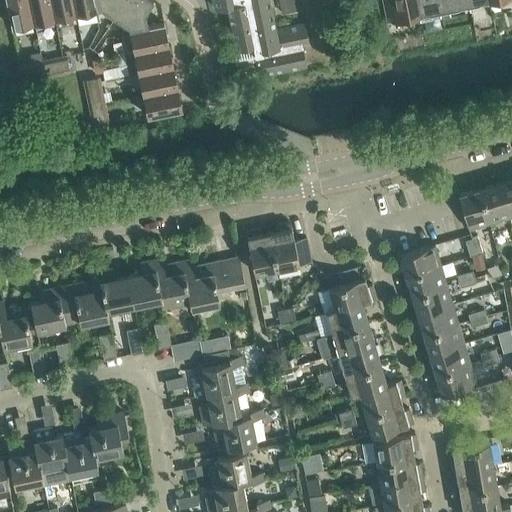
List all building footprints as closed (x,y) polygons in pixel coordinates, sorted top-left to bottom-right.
[(33,22),(28,0),(5,0),(11,26),(33,22)] [(54,17),(50,0),(28,0),(33,22),(54,17)] [(50,0),(54,17),(55,17),(57,27),(77,23),(72,0),(50,0)] [(72,0),(77,23),(96,19),(94,10),(97,9),(94,0),(72,0)] [(94,0),(97,9),(100,8),(114,18),(125,0),(94,0)] [(151,0),(125,0),(114,18),(129,27),(130,31),(147,28),(146,27),(144,14),(152,1),(151,0)] [(235,47),(236,47),(238,57),(254,53),(259,75),(305,65),(300,41),(307,39),(303,22),(274,28),(268,0),(214,0),(217,8),(226,6),(235,47)] [(373,3),(363,0),(357,0),(355,9),(369,13),(373,3)] [(406,15),(402,0),(382,0),(386,19),(406,15)] [(425,11),(422,0),(402,0),(406,15),(425,11)] [(443,8),(441,0),(422,0),(425,11),(443,8)] [(119,34),(123,55),(167,46),(163,24),(146,27),(147,28),(130,31),(130,32),(119,34)] [(167,46),(123,55),(127,74),(138,72),(138,73),(172,67),(167,46)] [(41,61),(44,77),(69,72),(66,56),(41,61)] [(44,77),(41,61),(18,66),(21,82),(44,77)] [(172,67),(138,73),(143,95),(176,88),(172,67)] [(87,106),(103,102),(98,77),(82,81),(87,106)] [(176,88),(143,95),(147,116),(180,110),(176,88)] [(103,102),(87,106),(92,127),(108,124),(103,102)] [(511,177),(498,182),(508,216),(511,227),(511,226),(511,177)] [(478,188),(488,222),(508,216),(498,182),(478,188)] [(488,222),(478,188),(458,194),(468,228),(488,222)] [(268,230),(276,267),(310,260),(305,236),(293,238),(290,221),(275,224),(275,229),(268,230)] [(245,230),(253,271),(276,267),(268,230),(261,231),(260,227),(245,230)] [(477,235),(464,239),(469,255),(482,252),(477,235)] [(405,274),(440,264),(434,243),(399,254),(405,274)] [(190,298),(188,299),(190,305),(219,300),(216,288),(244,282),(238,256),(192,265),(190,265),(193,275),(185,277),(190,298)] [(133,303),(159,298),(161,297),(156,275),(164,274),(162,264),(163,264),(161,257),(140,261),(141,268),(126,271),(133,303)] [(161,297),(159,298),(161,304),(188,299),(190,298),(185,277),(193,275),(190,265),(192,265),(190,258),(163,264),(162,264),(164,274),(156,275),(161,297)] [(440,264),(405,274),(411,294),(445,284),(440,264)] [(105,308),(106,308),(133,303),(126,271),(113,274),(111,267),(89,271),(90,278),(91,279),(93,288),(101,286),(105,308)] [(457,280),(473,275),(471,269),(455,274),(457,280)] [(473,275),(457,280),(459,286),(475,282),(473,275)] [(334,308),(361,300),(361,301),(375,297),(371,283),(366,284),(364,276),(318,289),(324,310),(334,307),(334,308)] [(60,303),(64,324),(108,316),(106,308),(105,308),(101,286),(93,288),(91,279),(90,278),(64,284),(68,300),(60,303)] [(36,327),(36,328),(36,330),(64,324),(60,303),(68,300),(64,284),(36,290),(38,300),(31,301),(36,327)] [(417,313),(447,304),(451,303),(445,284),(411,294),(417,313)] [(361,300),(334,308),(334,307),(324,310),(331,332),(367,321),(361,301),(361,300)] [(0,328),(2,339),(2,340),(3,346),(31,341),(29,329),(36,328),(36,327),(31,301),(4,307),(5,316),(0,317),(0,328)] [(422,333),(447,326),(457,323),(451,303),(447,304),(417,313),(422,333)] [(291,306),(276,309),(279,323),(294,320),(291,306)] [(467,313),(469,319),(485,315),(483,308),(467,313)] [(487,321),(485,315),(469,319),(471,326),(487,321)] [(153,323),(158,348),(170,345),(165,321),(153,323)] [(337,353),(373,342),(367,321),(331,332),(337,353)] [(447,326),(422,333),(428,352),(463,342),(457,323),(447,326)] [(126,329),(131,353),(143,351),(138,326),(126,329)] [(306,339),(320,335),(318,328),(304,332),(306,339)] [(98,335),(103,359),(116,356),(110,332),(98,335)] [(189,339),(186,344),(189,356),(201,354),(197,337),(189,339)] [(209,337),(199,339),(201,351),(215,349),(214,340),(209,337)] [(55,344),(60,368),(73,365),(68,341),(55,344)] [(373,342),(337,353),(343,373),(379,363),(373,342)] [(463,342),(428,352),(434,372),(469,362),(463,342)] [(33,373),(45,371),(40,346),(28,349),(33,373)] [(480,358),(496,354),(494,347),(478,352),(480,358)] [(197,397),(206,395),(206,394),(235,388),(234,384),(244,382),(240,363),(243,363),(241,354),(229,357),(227,349),(202,353),(204,365),(200,366),(202,375),(193,377),(197,397)] [(496,354),(480,358),(482,365),(498,360),(496,354)] [(0,362),(0,388),(11,386),(6,362),(0,362)] [(469,362),(434,372),(440,393),(475,382),(469,362)] [(358,392),(358,391),(385,383),(385,382),(379,363),(343,373),(349,395),(358,392)] [(318,380),(332,377),(330,370),(316,374),(318,380)] [(332,377),(318,380),(321,389),(334,385),(332,377)] [(358,391),(358,392),(364,412),(400,401),(398,394),(403,393),(399,378),(385,382),(385,383),(358,391)] [(241,415),(241,414),(250,412),(250,410),(246,391),(249,390),(247,382),(244,382),(234,384),(235,388),(206,394),(206,395),(208,403),(198,405),(202,424),(221,420),(221,419),(241,415)] [(273,393),(270,397),(272,404),(281,402),(279,391),(273,393)] [(400,401),(364,412),(371,434),(411,422),(407,407),(402,408),(400,401)] [(221,419),(221,420),(223,428),(214,430),(217,450),(256,442),(251,419),(264,417),(262,407),(250,410),(250,412),(241,414),(241,415),(221,419)] [(340,419),(353,415),(351,408),(338,412),(340,419)] [(88,428),(90,437),(94,456),(95,457),(122,451),(119,437),(128,435),(123,411),(95,417),(97,426),(88,428)] [(353,415),(340,419),(342,427),(356,423),(353,415)] [(31,430),(35,449),(36,449),(40,468),(41,468),(66,463),(67,463),(61,434),(53,436),(51,426),(31,430)] [(67,463),(66,463),(68,472),(97,466),(95,457),(94,456),(90,437),(82,439),(80,430),(61,434),(67,463)] [(375,461),(413,455),(411,448),(416,447),(413,432),(372,439),(375,461)] [(449,471),(491,463),(487,441),(450,447),(452,456),(447,457),(449,471)] [(6,445),(14,483),(42,478),(41,468),(40,468),(36,449),(35,449),(23,451),(21,442),(6,445)] [(242,479),(242,480),(251,479),(252,483),(265,480),(263,471),(251,474),(246,450),(216,456),(218,465),(209,466),(212,486),(242,479)] [(318,452),(300,456),(303,473),(322,469),(318,452)] [(379,482),(421,475),(419,461),(414,462),(413,455),(375,461),(379,482)] [(292,456),(277,459),(280,471),(295,468),(292,456)] [(491,463),(449,471),(452,485),(457,484),(458,491),(495,485),(491,463)] [(421,475),(379,482),(383,504),(420,497),(419,490),(424,489),(421,475)] [(318,478),(305,480),(308,494),(320,491),(318,478)] [(207,511),(224,511),(227,511),(248,506),(242,480),(242,479),(212,486),(214,494),(205,495),(207,511)] [(95,503),(127,496),(125,484),(92,491),(95,503)] [(289,486),(286,491),(288,498),(299,496),(297,485),(289,486)] [(469,511),(471,511),(499,506),(499,505),(495,485),(458,491),(459,498),(454,499),(456,511),(469,511)] [(325,492),(309,495),(311,505),(327,502),(325,492)] [(427,511),(426,504),(421,505),(420,497),(383,504),(372,506),(372,511),(427,511)] [(258,511),(258,510),(270,508),(268,499),(256,502),(256,504),(248,506),(227,511),(258,511)] [(78,511),(126,511),(125,503),(78,511)] [(471,511),(509,511),(508,503),(499,505),(499,506),(471,511)]
